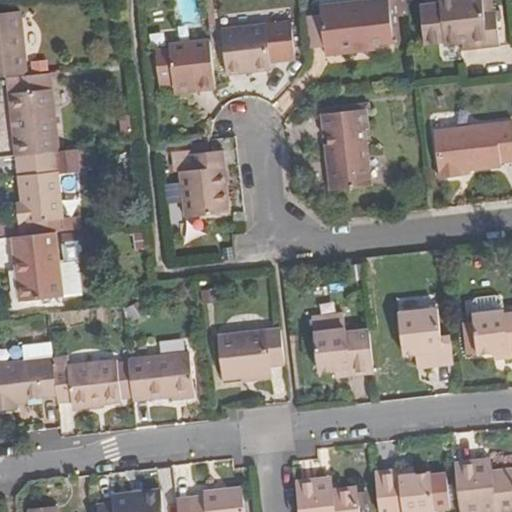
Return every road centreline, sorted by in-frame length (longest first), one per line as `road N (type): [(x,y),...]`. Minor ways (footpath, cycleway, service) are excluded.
road 1 (residential): [(252,122),(267,248),(511,219)]
road 2 (residential): [(266,430),(133,442),(0,468)]
road 3 (residential): [(511,406),(266,430)]
